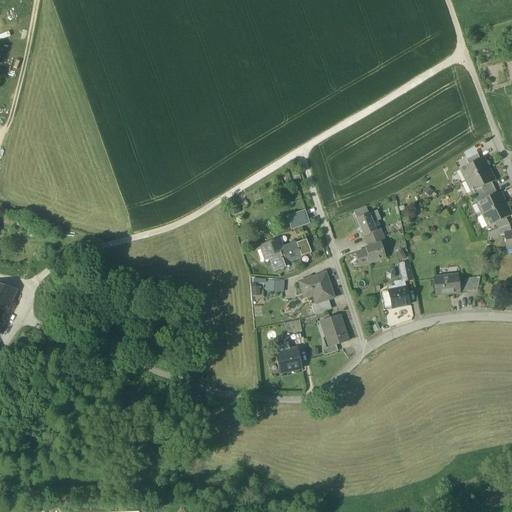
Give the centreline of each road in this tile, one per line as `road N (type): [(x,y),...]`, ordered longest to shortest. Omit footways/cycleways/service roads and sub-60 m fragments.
road 1 (unclassified): [(16,322),(199,388),(279,402),(315,398),(364,351)]
road 2 (residential): [(300,151),(464,51),(511,175)]
road 3 (residential): [(34,286),(67,259),(177,226),(300,151)]
road 4 (unclassified): [(364,351),(300,151)]
road 5 (unclassified): [(364,351),(424,322),(511,318)]
